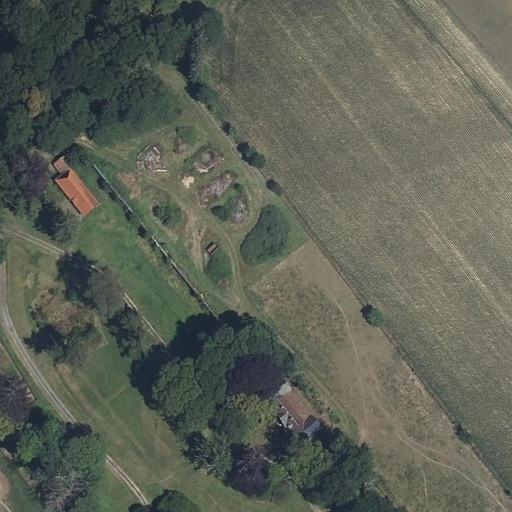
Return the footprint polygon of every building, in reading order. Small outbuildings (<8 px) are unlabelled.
[(84,218),(99,205),(63,163),(57,168),(62,174),(53,182),(84,218)] [(61,215),(24,166),(14,172),(22,182),(17,187),(44,220),(50,216),(52,221),(61,215)] [(277,427),(283,421),(272,408),(255,421),(267,435),(265,438),(285,462),(288,461),(300,475),(310,468),(308,466),(315,460),(304,447),(296,452),(277,427)] [(304,447),(283,421),(277,427),(296,452),(304,447)] [(10,446),(8,443),(3,447),(6,451),(4,454),(7,457),(10,455),(14,459),(19,454),(15,450),(17,448),(14,444),(10,446)]
